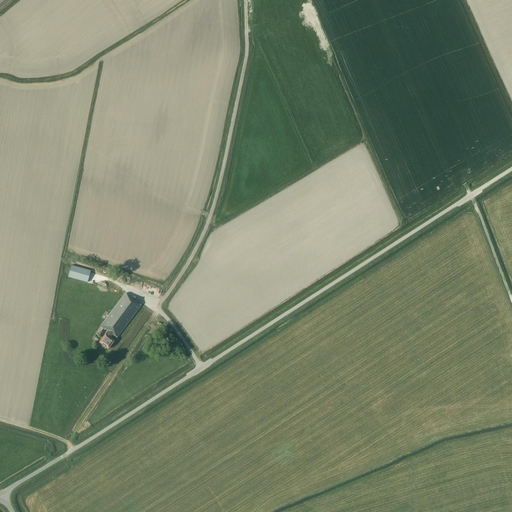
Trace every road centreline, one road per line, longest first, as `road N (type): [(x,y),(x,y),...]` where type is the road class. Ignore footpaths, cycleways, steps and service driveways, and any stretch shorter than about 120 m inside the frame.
road 1 (unclassified): [(0,493),(511,168)]
road 2 (track): [(245,0),(246,52),(215,199),(189,262),(155,307)]
